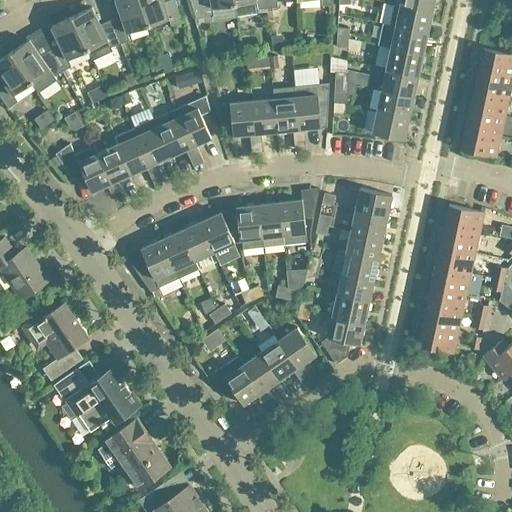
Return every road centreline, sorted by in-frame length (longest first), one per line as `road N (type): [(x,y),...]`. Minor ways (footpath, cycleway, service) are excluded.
road 1 (residential): [(511,184),(442,165),(405,174),(337,163),(237,173),(107,230),(83,249)]
road 2 (residential): [(500,511),(504,447),(489,415),(452,382),(372,358),(226,451)]
road 3 (residential): [(226,451),(83,249)]
road 4 (residential): [(83,249),(0,147)]
